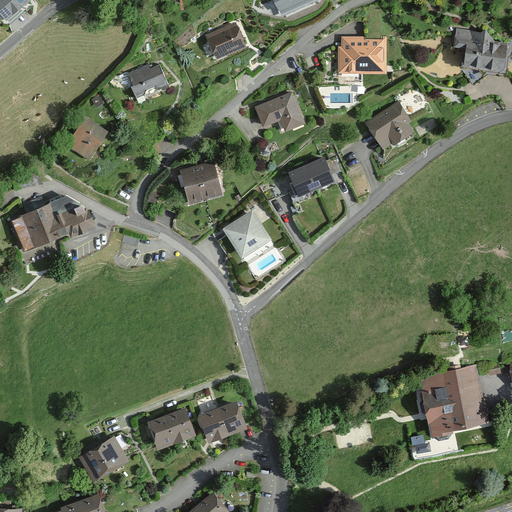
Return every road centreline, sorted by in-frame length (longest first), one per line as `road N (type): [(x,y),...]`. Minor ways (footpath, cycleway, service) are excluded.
road 1 (unclassified): [(511,116),(448,140),(236,320)]
road 2 (residential): [(151,229),(135,213),(143,181),(362,0)]
road 3 (residential): [(275,446),(223,456),(151,511)]
road 4 (residential): [(275,446),(236,320)]
road 5 (residential): [(236,320),(216,279),(151,229)]
